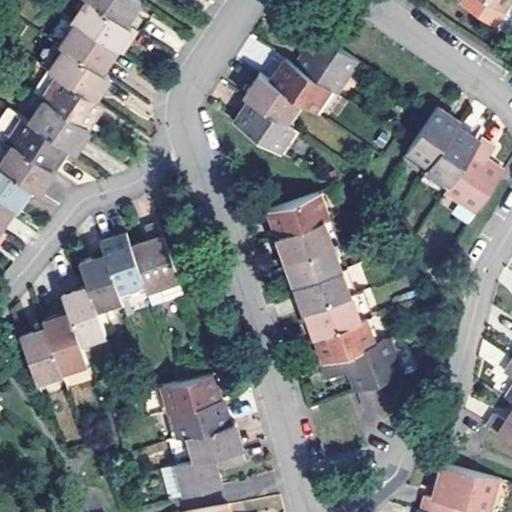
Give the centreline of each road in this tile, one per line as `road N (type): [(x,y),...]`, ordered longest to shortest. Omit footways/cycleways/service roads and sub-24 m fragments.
road 1 (residential): [(309,511),(188,136)]
road 2 (residential): [(511,227),(485,268),(451,395),(410,437),(394,474),(353,511)]
road 3 (residential): [(0,293),(78,203),(130,184),(188,136)]
road 4 (residential): [(378,11),(511,103)]
road 5 (residential): [(188,136),(184,91),(246,0)]
